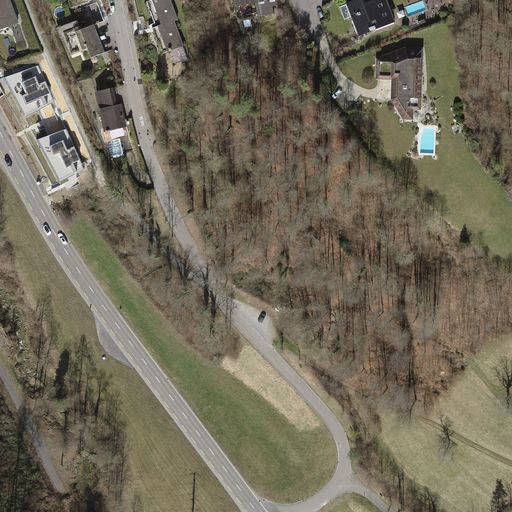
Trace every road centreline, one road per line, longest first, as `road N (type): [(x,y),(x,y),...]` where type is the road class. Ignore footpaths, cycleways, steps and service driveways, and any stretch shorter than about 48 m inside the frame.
road 1 (track): [(511,409),(465,356),(398,319),(255,175),(221,166),(200,147),(174,79)]
road 2 (unclassified): [(300,511),(343,478),(337,431),(212,286),(161,194),(146,147)]
road 3 (secondary): [(34,197),(101,304),(257,511)]
road 4 (track): [(250,334),(277,337),(333,376),(511,461)]
road 5 (residential): [(146,147),(115,0)]
road 6 (track): [(212,286),(192,277),(107,192)]
